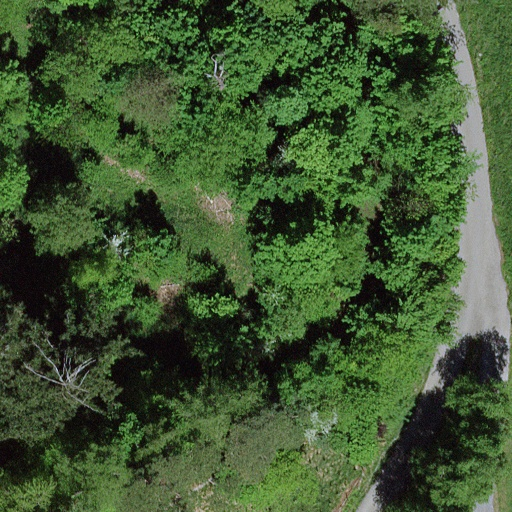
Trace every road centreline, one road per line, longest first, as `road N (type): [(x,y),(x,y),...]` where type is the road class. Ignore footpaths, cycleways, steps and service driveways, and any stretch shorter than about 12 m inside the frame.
road 1 (track): [(344,0),(370,92),(380,189),(372,275),(334,351),(256,398),(185,410),(99,457)]
road 2 (unclassified): [(436,0),(470,147),(471,277),(416,442),(373,511)]
road 3 (track): [(471,277),(495,328),(479,511)]
